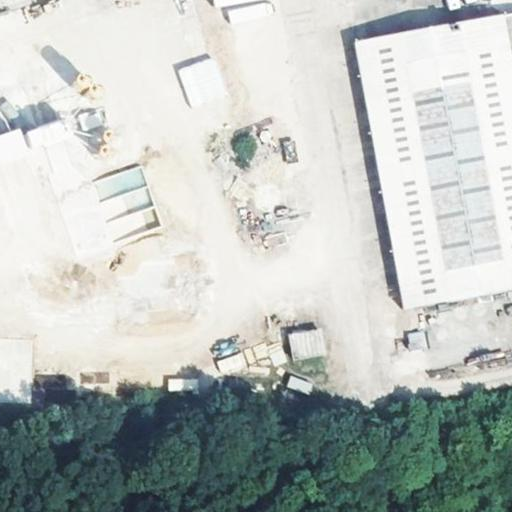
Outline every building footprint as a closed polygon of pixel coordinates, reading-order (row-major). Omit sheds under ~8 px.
[(511,14),(353,44),(403,308),(511,287),(511,14)] [(31,38),(0,48),(0,208),(108,175),(92,124),(61,133),(31,38)] [(176,68),(192,108),(226,95),(210,54),(176,68)] [(98,108),(77,114),(83,131),(104,125),(98,108)] [(21,134),(0,138),(0,273),(158,239),(143,167),(81,181),(67,120),(20,130),(21,134)] [(320,328),(288,333),(292,359),(324,354),(320,328)] [(406,333),(408,349),(426,346),(424,330),(406,333)] [(217,359),(220,375),(247,369),(244,353),(217,359)] [(168,379),(168,391),(197,391),(197,379),(168,379)]
